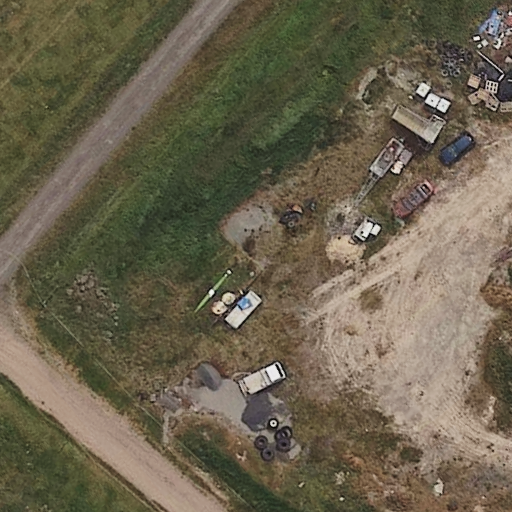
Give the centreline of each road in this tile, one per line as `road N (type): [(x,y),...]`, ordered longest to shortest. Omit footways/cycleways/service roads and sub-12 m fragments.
road 1 (unclassified): [(0,276),(224,0)]
road 2 (unclassified): [(0,331),(209,511)]
